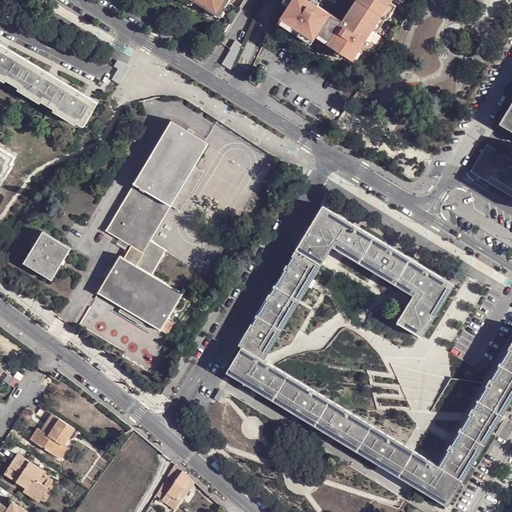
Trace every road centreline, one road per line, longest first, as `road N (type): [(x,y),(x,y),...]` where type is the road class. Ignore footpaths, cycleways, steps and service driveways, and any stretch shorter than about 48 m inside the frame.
road 1 (residential): [(330,154),(162,431)]
road 2 (residential): [(330,154),(82,0)]
road 3 (residential): [(53,347),(162,431)]
